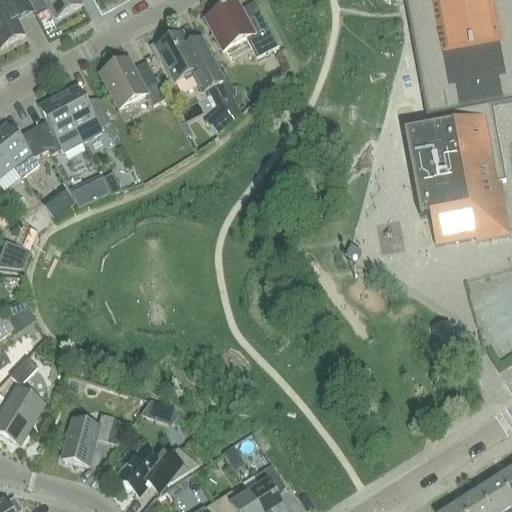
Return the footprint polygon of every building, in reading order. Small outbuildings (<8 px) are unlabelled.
[(0,0),(0,50),(1,52),(25,39),(10,10),(26,1),(25,0),(0,0)] [(41,0),(28,0),(37,16),(47,10),(41,0)] [(44,0),(56,22),(82,8),(77,0),(44,0)] [(427,119),(429,129),(404,134),(420,220),(430,218),(435,249),(476,241),(476,244),(510,238),(500,184),(506,183),(495,125),(489,126),(485,108),(511,103),(511,0),(404,0),(426,119),(427,119)] [(280,46),(261,14),(247,22),(237,4),(206,23),(224,54),(247,40),(259,60),(280,46)] [(168,41),(151,50),(159,66),(163,64),(175,86),(192,77),(203,96),(224,85),(212,61),(210,58),(198,65),(183,37),(170,44),(168,41)] [(129,62),(100,77),(119,112),(147,98),(154,110),(166,103),(151,75),(139,81),(129,62)] [(118,139),(111,127),(99,105),(89,110),(78,89),(58,100),(84,148),(103,138),(100,133),(105,131),(112,142),(118,139)] [(64,158),(84,148),(58,100),(38,110),(47,126),(32,133),(45,156),(48,154),(51,160),(62,154),(64,158)] [(45,156),(32,133),(18,141),(7,127),(0,132),(0,153),(14,172),(23,183),(40,169),(34,162),(45,156)] [(187,142),(191,139),(185,127),(181,129),(180,129),(187,142)] [(0,183),(14,172),(0,153),(0,183)] [(102,182),(110,197),(111,199),(123,195),(113,176),(102,182)] [(77,206),(80,212),(110,197),(102,182),(72,196),(77,206)] [(350,249),(345,257),(356,264),(362,254),(351,248),(350,249)] [(19,251),(11,272),(24,273),(31,256),(19,251)] [(14,320),(30,313),(26,303),(10,310),(14,320)] [(0,343),(12,336),(15,341),(37,326),(30,313),(14,320),(0,325),(0,343)] [(432,330),(443,369),(459,364),(448,325),(432,330)] [(21,390),(38,372),(28,362),(11,380),(21,390)] [(17,392),(0,419),(0,436),(20,449),(45,409),(17,392)] [(151,406),(146,416),(160,423),(166,412),(151,406)] [(133,429),(114,424),(114,422),(102,419),(99,430),(73,423),(63,463),(89,470),(96,443),(118,449),(133,429)] [(235,451),(224,458),(230,467),(241,461),(235,451)] [(126,471),(117,483),(140,501),(149,490),(159,499),(168,488),(199,468),(178,452),(170,457),(164,452),(155,463),(141,452),(136,459),(130,454),(120,466),(126,471)] [(259,489),(247,496),(257,511),(284,511),(276,497),(287,490),(272,468),(253,480),(259,489)] [(511,472),(499,481),(511,500),(511,472)] [(511,511),(511,500),(499,481),(479,494),(490,511),(511,511)] [(257,511),(247,496),(238,502),(232,493),(214,505),(218,511),(257,511)] [(490,511),(479,494),(458,507),(461,511),(490,511)] [(22,511),(15,501),(7,506),(10,511),(22,511)] [(0,506),(0,511),(10,511),(7,506),(5,503),(0,506)]
